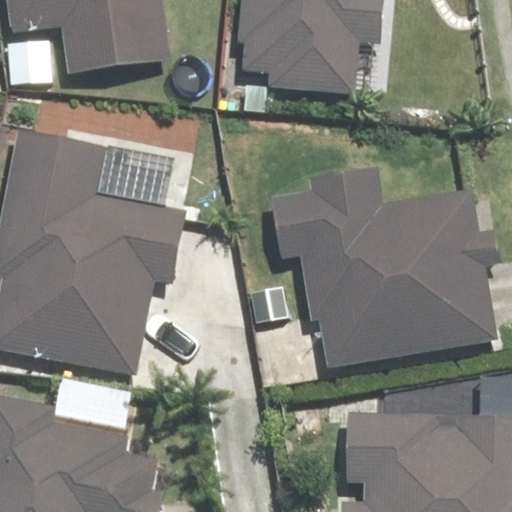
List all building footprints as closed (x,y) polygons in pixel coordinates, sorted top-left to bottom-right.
[(0,0),(0,16),(3,43),(55,38),(60,83),(170,72),(162,0),(0,0)] [(235,0),(230,56),(241,57),(238,83),(269,86),(268,101),(349,109),(354,59),(377,61),(382,0),(235,0)] [(108,155),(11,139),(0,207),(0,359),(139,383),(152,303),(167,306),(181,222),(99,209),(108,155)] [(371,184),(303,195),(305,209),(262,216),(271,267),(301,262),(320,378),(496,350),(473,204),(377,220),(371,184)] [(0,511),(153,511),(157,478),(118,474),(120,454),(48,446),(50,430),(0,425),(0,511)] [(511,511),(511,433),(340,428),(338,488),(354,489),(352,511),(511,511)]
